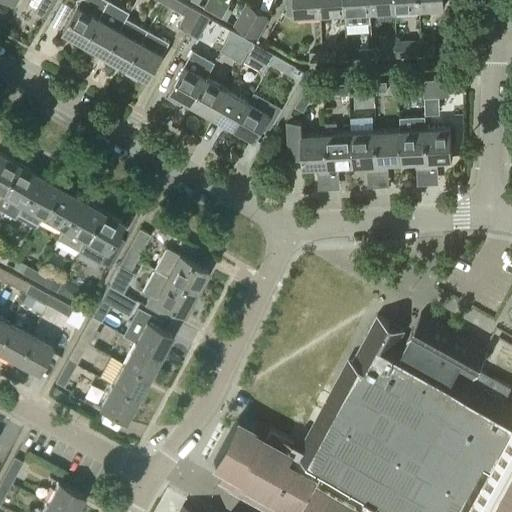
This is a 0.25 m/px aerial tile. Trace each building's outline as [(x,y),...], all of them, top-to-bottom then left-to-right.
[(46,16),(54,0),(41,0),(35,11),(46,16)] [(84,42),(99,15),(108,0),(76,0),(78,4),(63,30),(66,32),(70,41),(76,38),(84,42)] [(105,54),(120,28),(126,17),(130,10),(112,0),(108,0),(99,15),(84,42),(85,43),(82,48),(94,55),(97,50),(105,54)] [(188,33),(200,11),(179,0),(166,0),(164,3),(184,14),(177,27),(188,33)] [(213,11),(218,0),(207,0),(204,6),(213,11)] [(231,0),(218,0),(213,11),(223,17),(230,3),(231,0)] [(294,0),(295,14),(320,13),(319,0),(294,0)] [(319,0),(320,13),(345,11),(344,0),(319,0)] [(370,22),(370,10),(369,0),(344,0),(345,11),(346,24),(370,22)] [(369,0),(370,10),(395,9),(394,0),(369,0)] [(394,0),(395,9),(420,7),(419,0),(394,0)] [(258,36),(270,14),(248,2),(236,24),(258,36)] [(198,38),(210,17),(200,11),(188,33),(198,38)] [(147,29),(126,17),(120,28),(105,54),(106,55),(103,60),(116,67),(119,62),(126,66),(147,29)] [(169,41),(160,36),(147,29),(126,66),(128,67),(125,72),(136,79),(139,74),(148,78),(169,41)] [(248,51),(253,41),(232,29),(226,39),(248,51)] [(271,64),(273,59),(270,57),(273,52),(253,41),(248,51),(271,64)] [(397,56),(410,55),(410,46),(409,41),(397,43),(397,56)] [(372,57),(384,57),(397,56),(397,43),(384,43),(384,47),(372,48),(372,57)] [(410,55),(422,55),(422,45),(410,46),(410,55)] [(422,55),(435,54),(434,45),(422,45),(422,55)] [(360,58),(372,57),(372,48),(359,49),(360,58)] [(310,60),(322,60),(322,50),(309,51),(310,60)] [(322,60),(336,59),(335,50),(322,50),(322,60)] [(290,75),(296,65),(273,52),(270,57),(273,59),(271,64),(290,75)] [(190,102),(206,76),(184,63),(169,90),(190,102)] [(212,115),(227,88),(206,76),(190,102),(212,115)] [(449,96),(449,79),(423,80),(423,89),(424,97),(449,96)] [(411,90),(423,89),(423,80),(410,81),(411,90)] [(348,95),(359,94),(362,92),(373,91),(372,82),(348,84),(348,95)] [(373,91),(387,91),(387,82),(372,82),(373,91)] [(348,95),(348,84),(324,85),(324,94),(337,93),(340,95),(348,95)] [(311,94),(324,94),(324,85),(311,86),(311,94)] [(233,127),(248,100),(227,88),(212,115),(233,127)] [(254,90),(248,100),(233,127),(254,139),(263,123),(270,127),(281,106),(254,90)] [(427,165),(425,128),(426,128),(425,115),(400,116),(400,129),(401,129),(402,161),(417,160),(417,166),(427,165)] [(326,133),(302,134),(301,120),(286,121),(288,158),(302,157),(303,166),(318,165),(318,171),(328,171),(326,133)] [(337,132),(336,122),(326,122),(326,133),(328,171),(340,170),(340,164),(352,164),(350,132),(337,132)] [(427,165),(438,165),(438,159),(452,158),(450,126),(426,128),(425,128),(427,165)] [(377,168),(389,168),(388,162),(402,161),(401,129),(400,129),(375,130),(377,168)] [(377,168),(375,130),(350,132),(352,164),(367,163),(367,169),(377,168)] [(0,190),(16,162),(0,153),(0,190)] [(21,204),(37,174),(16,162),(0,190),(0,192),(21,204)] [(41,215),(57,186),(37,174),(21,204),(14,216),(35,228),(42,216),(41,215)] [(74,188),(60,180),(57,186),(41,215),(42,216),(62,227),(78,197),(71,193),(74,188)] [(77,249),(99,209),(78,197),(62,227),(56,238),(66,243),(77,249)] [(109,267),(124,240),(113,234),(120,221),(99,209),(77,249),(109,267)] [(130,270),(150,234),(139,228),(119,264),(130,270)] [(196,291),(207,270),(165,247),(153,268),(196,291)] [(0,261),(4,264),(5,263),(9,255),(0,250),(0,261)] [(34,279),(38,271),(25,263),(21,271),(34,279)] [(184,313),(196,291),(153,268),(142,289),(149,293),(143,304),(165,316),(170,306),(184,313)] [(24,292),(28,283),(7,271),(3,276),(7,278),(5,281),(24,292)] [(47,286),(51,277),(38,271),(34,279),(47,286)] [(57,291),(74,301),(80,290),(62,280),(57,291)] [(46,304),(51,295),(28,283),(24,292),(46,304)] [(51,295),(46,304),(68,315),(73,307),(51,295)] [(95,318),(100,320),(111,300),(102,295),(89,318),(93,321),(95,318)] [(300,454),(406,511),(464,511),(499,449),(500,446),(504,448),(506,442),(504,441),(503,441),(511,424),(511,408),(502,403),(511,386),(479,368),(489,349),(421,312),(405,341),(400,339),(405,329),(377,314),(305,445),(300,454)] [(87,343),(100,320),(95,318),(93,321),(89,318),(78,338),(87,343)] [(160,355),(172,334),(145,319),(133,341),(160,355)] [(0,352),(15,361),(29,334),(8,322),(0,337),(0,352)] [(37,373),(51,346),(29,334),(15,361),(37,373)] [(75,365),(87,343),(78,338),(67,360),(75,365)] [(149,377),(160,355),(133,341),(122,362),(149,377)] [(64,386),(71,373),(75,365),(67,360),(55,381),(64,386)] [(138,398),(149,377),(122,362),(111,384),(138,398)] [(126,420),(138,398),(111,384),(99,406),(126,420)] [(406,511),(300,454),(305,445),(271,427),(266,437),(236,420),(213,461),(226,468),(220,479),(280,511),(406,511)] [(500,446),(499,449),(511,456),(511,426),(504,441),(506,442),(504,448),(500,446)] [(511,511),(511,456),(499,449),(464,511),(511,511)] [(11,483),(22,461),(14,456),(2,478),(11,483)] [(0,502),(11,483),(2,478),(0,481),(0,502)] [(64,511),(75,511),(85,495),(58,480),(46,502),(64,511)] [(64,511),(46,502),(40,511),(64,511)]
